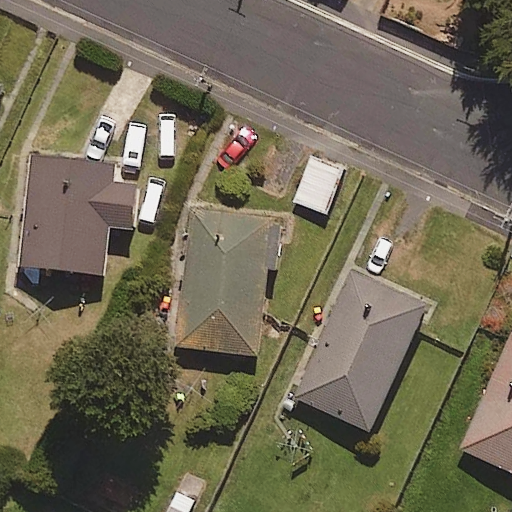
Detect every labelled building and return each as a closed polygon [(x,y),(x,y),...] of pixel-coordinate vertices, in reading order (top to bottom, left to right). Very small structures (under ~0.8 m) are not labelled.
[(114,164),(33,155),(22,266),(104,275),(109,227),(131,230),(136,184),(113,182),(114,164)] [(343,169),(312,158),(296,203),(327,214),(343,169)] [(282,219),(194,208),(177,346),(257,356),(268,268),(275,269),(282,219)] [(426,306),(353,273),(296,398),(369,431),(426,306)] [(511,472),(511,340),(463,450),(511,472)]
